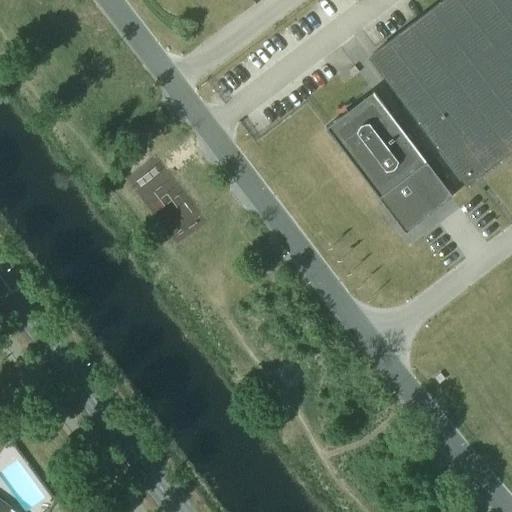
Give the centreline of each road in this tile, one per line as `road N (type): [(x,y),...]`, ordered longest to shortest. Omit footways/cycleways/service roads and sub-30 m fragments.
road 1 (unclassified): [(509,511),(370,345),(108,0)]
road 2 (primary): [(173,511),(0,286)]
road 3 (unknown): [(170,81),(281,0)]
